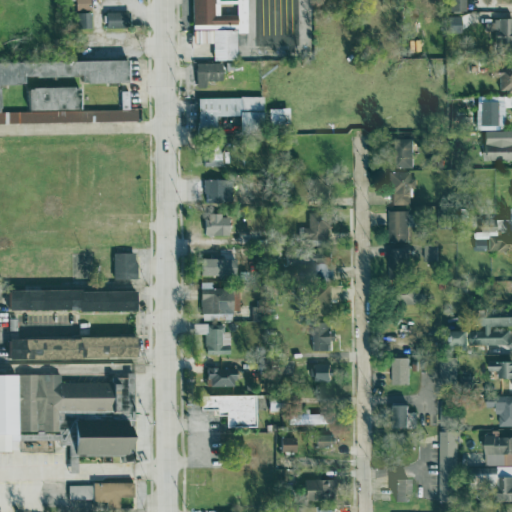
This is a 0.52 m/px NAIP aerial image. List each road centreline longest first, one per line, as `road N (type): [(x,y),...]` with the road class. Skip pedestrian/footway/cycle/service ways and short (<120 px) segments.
road 1 (primary): [(169,511),(163,0)]
road 2 (residential): [(357,143),(363,511)]
